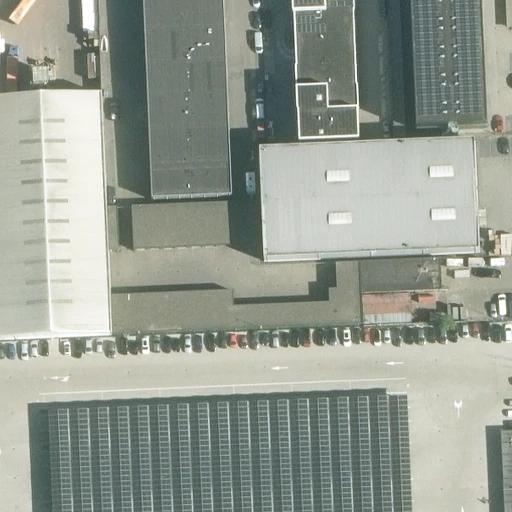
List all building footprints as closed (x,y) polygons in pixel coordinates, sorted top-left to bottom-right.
[(183,0),(168,0),(143,1),(144,21),(184,19),(183,0)] [(223,0),(183,0),(184,19),(224,18),(223,0)] [(322,0),(293,0),(294,15),(324,14),(322,0)] [(352,0),(322,0),(324,14),(353,13),(352,0)] [(481,0),(410,0),(416,132),(487,129),(481,0)] [(353,13),(324,14),(325,45),(354,44),(353,13)] [(324,14),(294,15),(295,46),(325,45),(324,14)] [(225,38),(224,18),(184,19),(185,39),(225,38)] [(184,19),(144,21),(145,41),(185,39),(184,19)] [(225,38),(185,39),(186,59),(226,58),(225,38)] [(186,59),(185,39),(145,41),(146,61),(186,59)] [(354,44),(325,45),(326,69),(355,68),(354,44)] [(295,46),(296,70),(326,69),(325,45),(295,46)] [(226,58),(186,59),(187,79),(227,78),(226,58)] [(187,79),(186,59),(146,61),(147,81),(187,79)] [(355,68),(326,69),(327,91),(356,89),(355,68)] [(296,70),(297,92),(327,91),(326,69),(296,70)] [(227,78),(187,79),(187,99),(227,98),(227,78)] [(187,99),(187,79),(147,81),(147,101),(187,99)] [(356,89),(327,91),(328,112),(357,111),(356,89)] [(327,91),(297,92),(298,113),(328,112),(327,91)] [(0,341),(112,337),(102,96),(78,97),(8,100),(0,99),(0,341)] [(227,98),(187,99),(188,119),(228,118),(227,98)] [(188,119),(187,99),(147,101),(148,121),(188,119)] [(357,111),(328,112),(329,135),(358,133),(357,111)] [(328,112),(298,113),(299,136),(329,135),(328,112)] [(228,118),(188,119),(189,139),(229,138),(228,118)] [(189,139),(188,119),(148,121),(149,141),(189,139)] [(229,138),(189,139),(190,159),(230,158),(229,138)] [(190,159),(189,139),(149,141),(150,161),(190,159)] [(475,142),(259,151),(263,263),(479,254),(475,142)] [(230,158),(190,159),(191,179),(231,178),(230,158)] [(191,179),(190,159),(150,161),(151,181),(191,179)] [(231,178),(191,179),(192,200),(232,198),(231,178)] [(192,200),(191,179),(151,181),(152,201),(192,200)] [(257,203),(131,208),(133,252),(259,246),(257,203)] [(117,209),(107,209),(109,253),(119,252),(117,209)] [(441,261),(361,265),(363,296),(365,296),(366,318),(406,316),(405,294),(442,292),(441,261)] [(233,292),(111,297),(112,337),(362,326),(359,264),(335,265),(336,290),(328,291),(329,304),(234,308),(233,292)] [(328,332),(0,347),(0,511),(430,511),(429,477),(453,476),(450,407),(332,412),(330,366),(328,332)] [(511,511),(511,430),(500,431),(503,511),(511,511)]
